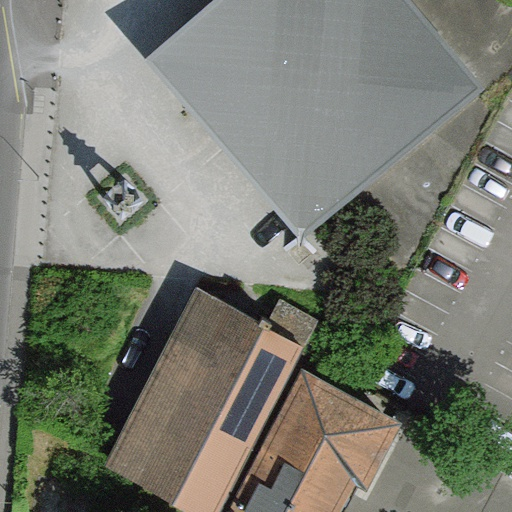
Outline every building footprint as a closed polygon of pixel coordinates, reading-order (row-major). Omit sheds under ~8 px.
[(203,99),(306,219),(336,193),(466,82),(397,0),(239,0),(209,26),(223,43),(220,84),(203,99)] [(170,58),(203,99),(220,84),(223,43),(209,26),(170,58)] [(197,334),(218,297),(197,283),(108,460),(136,475),(208,338),(197,334)] [(208,338),(136,475),(199,511),(218,511),(284,390),(306,347),(269,326),(218,297),(197,334),(208,338)] [(269,326),(306,347),(318,324),(281,303),(269,326)] [(306,347),(284,390),(298,399),(308,378),(313,381),(325,358),(306,347)] [(313,381),(308,378),(298,399),(238,511),(331,511),(354,470),(366,475),(393,422),(313,381)] [(238,511),(298,399),(284,390),(218,511),(238,511)]
